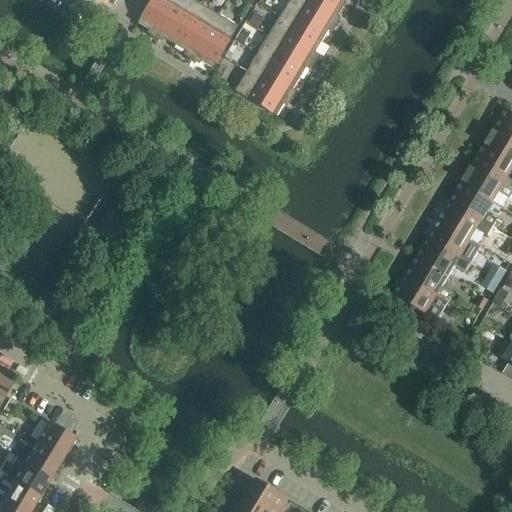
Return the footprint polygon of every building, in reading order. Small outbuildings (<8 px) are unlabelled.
[(151,0),(137,23),(150,31),(150,35),(150,37),(154,39),(177,0),(151,0)] [(158,42),(159,40),(163,39),(175,46),(200,5),(191,0),(177,0),(154,39),(158,42)] [(328,31),(332,30),(334,31),(337,27),(292,0),(290,0),(280,17),(321,43),(328,31)] [(339,23),(337,22),(336,18),(344,6),(334,0),(292,0),(337,27),(339,23)] [(187,54),(187,58),(187,59),(191,62),(218,16),(200,5),(175,46),(187,54)] [(254,13),(249,23),(257,28),(263,19),(254,13)] [(195,64),(196,63),(200,62),(213,69),(238,28),(218,16),(191,62),(195,64)] [(317,59),(315,58),(314,55),(321,43),(280,17),(269,36),(314,64),(317,59)] [(242,32),(236,42),(244,46),(250,37),(242,32)] [(306,68),(310,67),(311,68),(314,64),(269,36),(257,54),(299,79),(306,68)] [(294,96),(293,95),(292,91),(299,79),(257,54),(246,73),(292,101),(294,96)] [(234,93),(276,118),(283,105),(288,104),(289,105),(292,101),(246,73),(234,93)] [(511,113),(508,111),(497,130),(511,138),(511,113)] [(511,138),(497,130),(485,148),(511,164),(511,138)] [(511,178),(510,177),(511,173),(511,164),(485,148),(474,166),(511,189),(511,178)] [(500,194),(511,200),(511,197),(511,189),(474,166),(463,185),(494,204),(500,194)] [(498,221),(488,214),(494,204),(463,185),(452,203),(493,229),(498,221)] [(478,231),(488,237),(493,229),(452,203),(441,222),(472,241),(478,231)] [(476,258),(465,251),(472,241),(441,222),(429,240),(471,266),(476,258)] [(455,267),(466,274),(471,266),(429,240),(418,259),(449,278),(455,267)] [(453,294),(443,288),(449,278),(418,259),(407,277),(449,303),(453,294)] [(506,272),(494,265),(488,276),(500,283),(506,272)] [(481,287),(493,294),(500,283),(488,276),(481,287)] [(396,296),(437,322),(449,303),(407,277),(396,296)] [(500,292),(493,303),(501,309),(508,297),(500,292)] [(483,311),(489,301),(482,297),(476,307),(483,311)] [(0,407),(13,386),(0,378),(0,407)] [(12,415),(18,405),(11,399),(4,410),(12,415)] [(76,439),(69,435),(49,423),(37,444),(63,460),(76,439)] [(63,460),(37,444),(25,463),(51,479),(63,460)] [(51,479),(25,463),(17,458),(5,478),(13,483),(40,499),(51,479)] [(280,511),(287,500),(255,480),(243,500),(263,511),(280,511)] [(31,511),(40,499),(13,483),(1,502),(17,511),(31,511)] [(263,511),(243,500),(235,511),(263,511)] [(17,511),(1,502),(0,504),(0,511),(17,511)]
